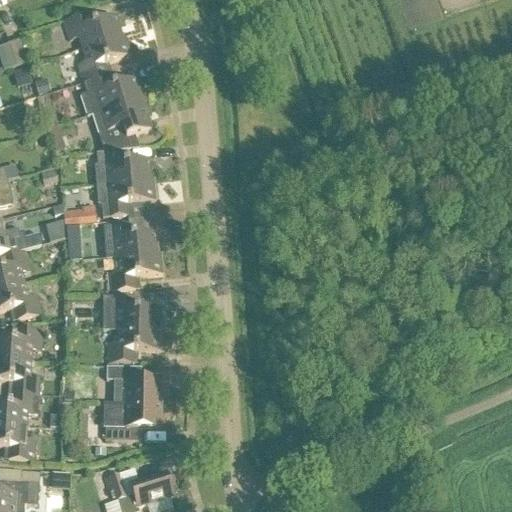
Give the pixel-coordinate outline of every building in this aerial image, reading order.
[(122,42),(115,22),(91,30),(87,19),(63,26),(69,46),(78,43),(82,55),(122,42)] [(124,41),(122,42),(82,55),(86,66),(77,69),(83,89),(107,81),(104,70),(131,61),(124,41)] [(16,72),(28,69),(20,44),(8,48),(16,72)] [(18,76),(13,78),(18,94),(32,90),(30,84),(27,73),(18,76)] [(86,122),(93,120),(142,105),(142,104),(135,85),(111,92),(107,81),(83,89),(86,100),(80,102),(86,122)] [(46,85),(33,88),(37,101),(50,97),(46,85)] [(93,120),(103,151),(152,136),(149,124),(151,124),(144,103),(142,104),(142,105),(93,120)] [(51,121),(45,123),(48,134),(59,131),(57,124),(51,121)] [(58,131),(48,135),(57,162),(62,162),(60,156),(65,155),(58,131)] [(151,187),(150,186),(149,166),(123,168),(122,156),(96,159),(97,171),(94,171),(96,192),(151,187)] [(5,174),(8,186),(18,184),(15,171),(5,174)] [(55,176),(41,179),(43,188),(57,184),(55,176)] [(151,187),(96,192),(97,209),(101,212),(103,224),(128,222),(127,210),(156,207),(153,186),(150,186),(151,187)] [(0,226),(1,226),(0,222),(0,214),(14,211),(8,187),(0,189),(0,226)] [(89,215),(63,218),(64,232),(90,229),(89,215)] [(0,261),(1,262),(25,256),(40,253),(37,240),(25,243),(24,237),(18,238),(17,234),(4,237),(1,226),(0,226),(0,261)] [(158,260),(156,239),(130,242),(129,230),(103,232),(105,253),(107,265),(116,264),(158,260)] [(68,249),(81,248),(80,232),(67,233),(68,249)] [(0,296),(24,290),(21,279),(31,276),(25,256),(1,262),(4,274),(0,274),(0,296)] [(158,260),(116,264),(117,276),(108,277),(110,298),(135,295),(134,283),(162,281),(160,259),(158,260)] [(0,296),(0,318),(14,315),(17,326),(42,320),(37,300),(27,302),(24,290),(0,296)] [(102,336),(117,336),(159,337),(159,336),(160,316),(134,315),(134,303),(103,303),(102,336)] [(66,324),(65,333),(76,334),(76,325),(66,324)] [(0,366),(31,368),(32,356),(41,357),(42,336),(17,334),(16,346),(0,344),(0,366)] [(159,337),(117,336),(117,348),(108,348),(107,369),(133,369),(133,357),(162,358),(162,336),(159,336),(159,337)] [(0,387),(13,388),(12,400),(38,402),(40,381),(30,380),(31,368),(0,366),(0,387)] [(114,386),(113,410),(161,411),(161,387),(141,387),(142,373),(106,372),(106,386),(114,386)] [(64,397),(64,407),(73,407),(73,397),(64,397)] [(0,431),(27,434),(27,422),(37,422),(38,402),(12,400),(12,412),(0,410),(0,431)] [(161,411),(113,410),(103,410),(102,433),(105,433),(105,447),(140,447),(140,434),(160,435),(161,411)] [(0,431),(0,452),(9,454),(8,466),(34,467),(35,446),(26,446),(27,434),(0,431)] [(142,511),(174,502),(166,478),(138,487),(134,475),(106,484),(114,508),(117,507),(118,511),(142,511)] [(0,511),(14,511),(15,510),(37,511),(39,490),(31,489),(0,487),(0,511)]
